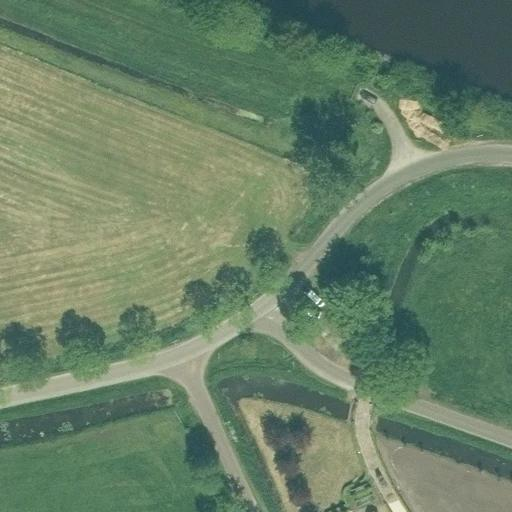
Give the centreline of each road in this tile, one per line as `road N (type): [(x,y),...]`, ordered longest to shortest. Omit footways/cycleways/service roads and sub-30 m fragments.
road 1 (unclassified): [(511,152),(451,155),(382,186),(265,304)]
road 2 (unclassified): [(265,304),(324,369),(511,439)]
road 3 (unclassified): [(0,397),(182,355)]
road 4 (unclassified): [(252,511),(182,355)]
